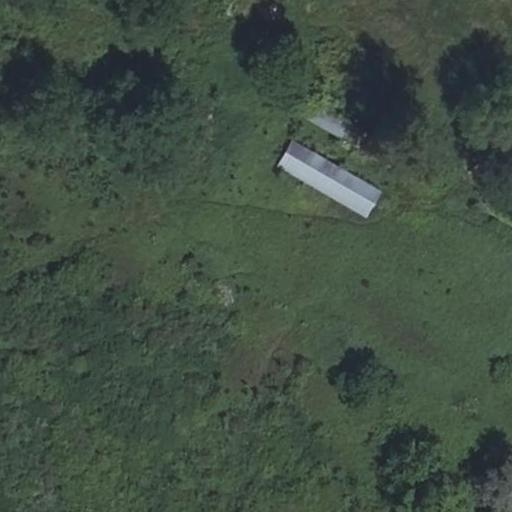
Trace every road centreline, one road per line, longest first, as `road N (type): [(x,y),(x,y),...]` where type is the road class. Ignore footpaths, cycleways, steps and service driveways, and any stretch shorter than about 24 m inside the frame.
road 1 (track): [(511,272),(325,139)]
road 2 (track): [(511,454),(501,447),(491,392),(511,343)]
